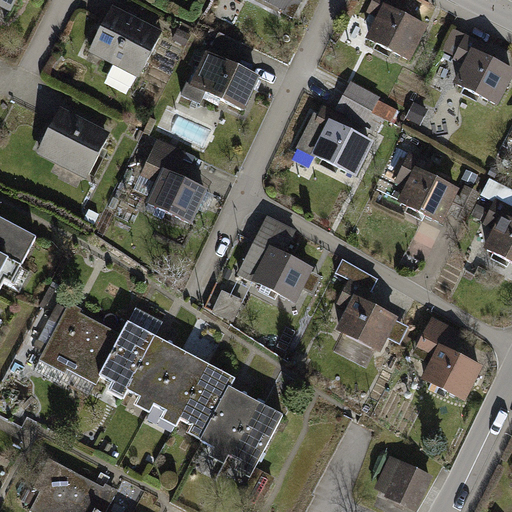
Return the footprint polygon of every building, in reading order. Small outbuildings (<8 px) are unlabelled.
[(18,0),(0,0),(0,9),(11,15),(18,0)] [(410,64),(428,30),(396,12),(400,4),(393,0),(377,0),(369,15),(376,19),(365,40),(410,64)] [(137,77),(161,30),(113,5),(90,52),(137,77)] [(487,48),(454,32),(442,54),(463,64),(452,86),(498,109),(511,80),(511,72),(482,58),(487,48)] [(262,80),(204,54),(189,88),(247,114),(262,80)] [(337,106),(368,124),(383,97),(353,79),(337,106)] [(109,131),(60,107),(37,153),(86,177),(109,131)] [(375,139),(328,114),(305,158),(352,183),(375,139)] [(186,152),(158,140),(142,176),(156,182),(147,202),(191,222),(207,186),(176,173),(186,152)] [(440,221),(459,186),(405,158),(394,180),(405,185),(398,200),(440,221)] [(487,193),(511,202),(511,188),(491,182),(487,193)] [(511,260),(511,217),(491,205),(481,222),(493,228),(484,244),(511,260)] [(295,237),(265,223),(238,277),(296,306),(313,272),(284,258),(295,237)] [(0,284),(1,282),(15,288),(36,247),(0,228),(0,284)] [(377,277),(341,260),(334,274),(348,281),(336,305),(346,310),(336,330),(377,350),(385,333),(399,340),(406,325),(394,319),(398,312),(367,297),(377,277)] [(123,338),(72,313),(44,370),(100,398),(107,384),(207,434),(200,449),(254,476),(283,418),(230,392),(236,380),(128,327),(123,338)] [(462,332),(429,316),(413,351),(430,360),(422,377),(465,397),(482,362),(454,348),(462,332)] [(432,474),(388,454),(372,489),(416,509),(432,474)] [(106,511),(117,491),(52,460),(27,511),(106,511)]
